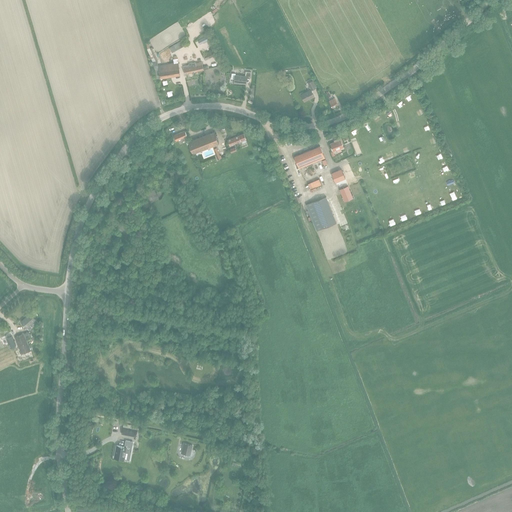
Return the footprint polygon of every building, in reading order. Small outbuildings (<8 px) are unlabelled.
[(200,45),(209,41),(206,36),(198,40),(200,45)] [(172,52),(184,45),(181,40),(169,47),(172,52)] [(205,60),(219,53),(216,48),(202,54),(205,60)] [(157,78),(180,75),(177,58),(176,55),(174,56),(174,58),(173,58),(174,62),(153,66),(155,75),(156,75),(157,78)] [(185,74),(208,68),(208,65),(203,66),(202,61),(196,63),(195,62),(189,63),(189,64),(183,66),(185,74)] [(251,78),(251,71),(245,71),(245,75),(235,74),(234,82),(246,83),(246,78),(251,78)] [(304,101),(314,96),(310,90),(301,94),(304,101)] [(333,107),(339,105),(335,97),(329,100),(333,107)] [(179,139),(181,138),(187,136),(185,131),(173,135),(176,141),(179,139)] [(193,154),(219,143),(214,131),(188,141),(193,154)] [(228,139),(230,145),(247,139),(244,133),(228,139)] [(327,143),(330,150),(342,145),(341,142),(339,143),(337,139),(327,143)] [(320,146),(294,156),(299,168),(325,158),(320,146)] [(335,182),(345,178),(341,169),(332,173),(335,182)] [(319,178),(308,183),(311,189),(322,184),(319,178)] [(339,189),(344,201),(353,198),(348,186),(339,189)] [(143,200),(156,193),(154,190),(141,197),(142,199),(139,200),(144,209),(147,207),(143,200)] [(306,204),(316,230),(336,223),(326,196),(306,204)] [(115,229),(121,221),(115,216),(111,221),(113,223),(111,226),(115,229)] [(27,327),(36,319),(30,313),(21,320),(27,327)] [(22,353),(30,350),(26,338),(31,336),(29,331),(15,336),(22,353)] [(12,334),(7,336),(10,344),(15,342),(12,334)] [(136,436),(137,429),(123,427),(122,433),(136,436)] [(117,445),(114,457),(124,459),(125,452),(130,453),(133,441),(126,440),(124,446),(117,445)] [(184,443),(181,452),(190,455),(192,445),(184,443)]
